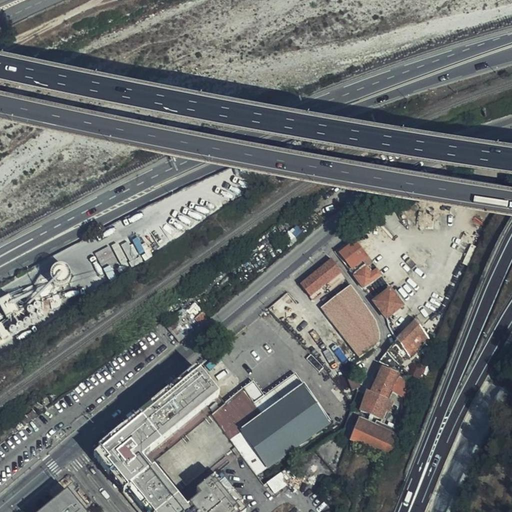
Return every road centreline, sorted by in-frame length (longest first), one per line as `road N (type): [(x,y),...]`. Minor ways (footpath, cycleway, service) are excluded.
road 1 (primary): [(0,274),(258,145),(511,56)]
road 2 (tertiary): [(511,124),(453,150),(360,210),(71,448)]
road 3 (motorway): [(0,104),(511,200)]
road 4 (motorway): [(511,158),(0,66)]
road 5 (primary): [(511,38),(337,96),(180,163)]
road 6 (motorway): [(511,243),(403,511)]
road 7 (motorway): [(413,511),(511,310)]
road 8 (primary): [(180,163),(0,261)]
road 9 (primary): [(180,163),(0,252)]
road 10 (unknown): [(327,235),(384,314),(382,343),(354,399)]
